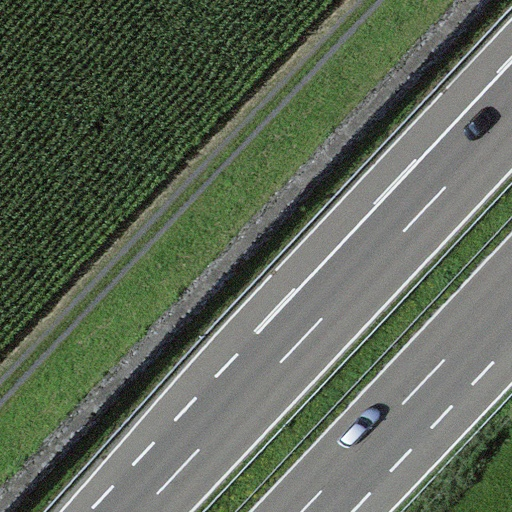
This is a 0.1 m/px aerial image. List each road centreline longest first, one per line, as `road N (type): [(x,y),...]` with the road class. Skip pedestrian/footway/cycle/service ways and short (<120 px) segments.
road 1 (track): [(386,0),(0,399)]
road 2 (motorway): [(511,108),(138,511)]
road 3 (motorway): [(304,511),(511,290)]
